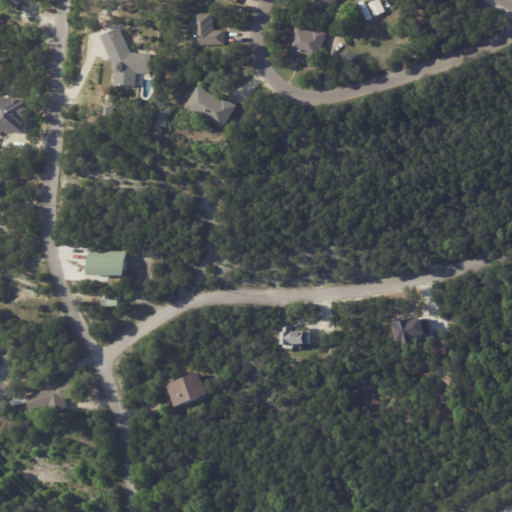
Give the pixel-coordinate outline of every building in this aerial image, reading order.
[(349,0),(348,1),(347,0),(328,10),(327,8),(322,10),(315,0),(349,0)] [(217,27),(217,28),(218,28),(218,31),(228,31),(228,45),(198,46),(198,31),(196,31),(196,23),(198,23),(198,15),(216,15),(216,21),(217,21),(217,27)] [(330,34),(322,61),(320,62),(314,60),(313,58),(314,55),(305,53),(304,54),(302,53),(301,56),(292,53),(300,26),(316,31),(317,28),(331,32),(330,34)] [(154,75),(141,74),(140,87),(120,85),(120,72),(105,37),(124,28),(135,53),(156,55),(155,75),(154,75)] [(230,99),(243,106),(229,129),(212,119),(210,123),(200,117),(201,116),(189,109),(203,86),(227,101),(229,98),(230,99)] [(35,109),(35,117),(32,117),(31,134),(18,133),(18,131),(4,131),(5,98),(27,98),(27,100),(33,101),(32,109),(35,109)] [(175,109),(173,127),(160,126),(163,108),(175,109)] [(130,253),(130,276),(92,276),(93,251),(130,252),(130,253)] [(122,307),(106,306),(106,295),(122,295),(122,307)] [(311,331),(294,331),(294,326),(283,326),(283,344),(311,344),(311,331)] [(171,404),(163,383),(194,372),(197,380),(199,379),(204,392),(171,404)] [(80,396),(67,400),(69,404),(68,404),(70,410),(57,414),(54,406),(36,412),(31,397),(51,390),(50,389),(59,386),(58,384),(75,379),(80,396)] [(31,403),(17,407),(15,401),(29,397),(31,403)]
